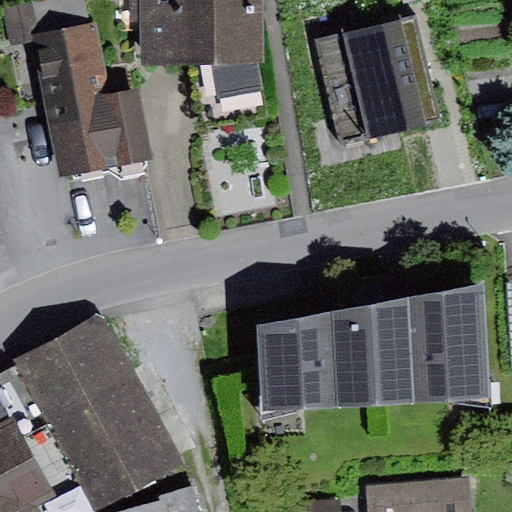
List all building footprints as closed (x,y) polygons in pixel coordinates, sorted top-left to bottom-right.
[(264,0),(140,0),(141,66),(214,68),(220,99),(264,93),(260,66),(266,65),(264,0)] [(400,0),(309,21),(335,133),(440,109),(414,0),(400,0)] [(31,5),(2,10),(7,38),(36,33),(31,5)] [(36,33),(33,34),(60,181),(153,165),(138,92),(111,97),(97,26),(36,33)] [(485,290),(259,328),(264,415),(491,401),(485,290)] [(100,315),(0,368),(0,511),(91,511),(181,464),(100,315)] [(470,511),(469,480),(365,488),(367,511),(470,511)] [(159,502),(125,511),(201,511),(194,486),(157,497),(159,502)]
